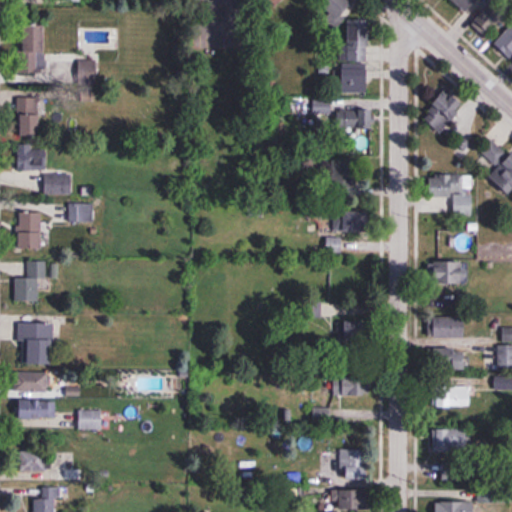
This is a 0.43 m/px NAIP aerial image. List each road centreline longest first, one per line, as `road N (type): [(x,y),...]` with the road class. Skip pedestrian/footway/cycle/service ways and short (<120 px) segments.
road 1 (residential): [(397,511),(399,4)]
road 2 (tertiary): [(394,0),(511,105)]
